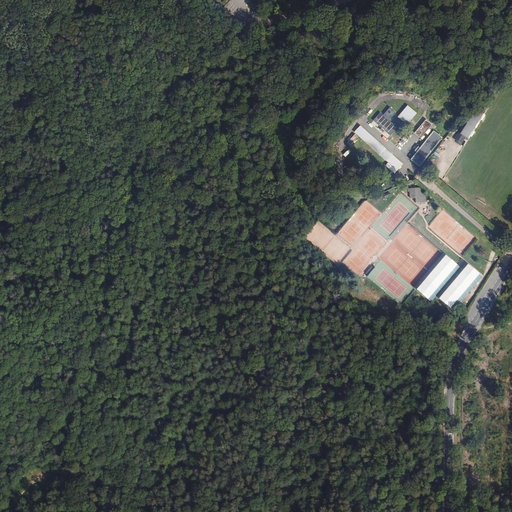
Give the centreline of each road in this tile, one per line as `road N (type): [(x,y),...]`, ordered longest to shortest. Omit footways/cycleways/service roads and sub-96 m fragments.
road 1 (track): [(85,406),(118,366),(226,131),(226,76),(248,26)]
road 2 (unknown): [(226,131),(272,320),(353,423),(386,511)]
road 3 (secondary): [(447,511),(457,359),(511,264)]
road 4 (unknown): [(511,317),(450,339),(430,363),(408,431),(415,451),(400,511)]
road 5 (track): [(6,511),(53,464),(85,406)]
